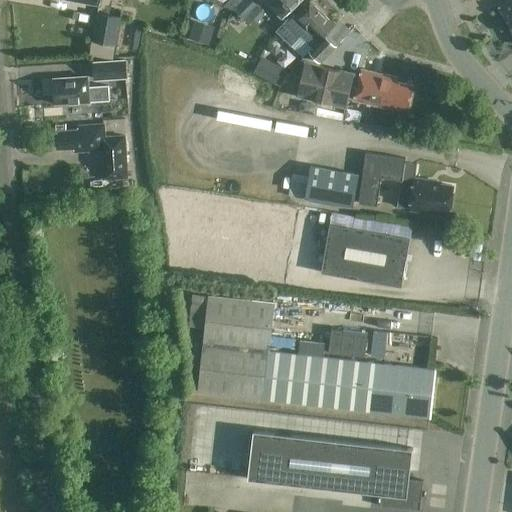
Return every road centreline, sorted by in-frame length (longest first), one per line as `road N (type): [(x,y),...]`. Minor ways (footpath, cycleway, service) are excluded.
road 1 (residential): [(47,511),(0,112)]
road 2 (unclassified): [(475,511),(511,262)]
road 3 (unclassified): [(511,112),(451,45),(435,0)]
